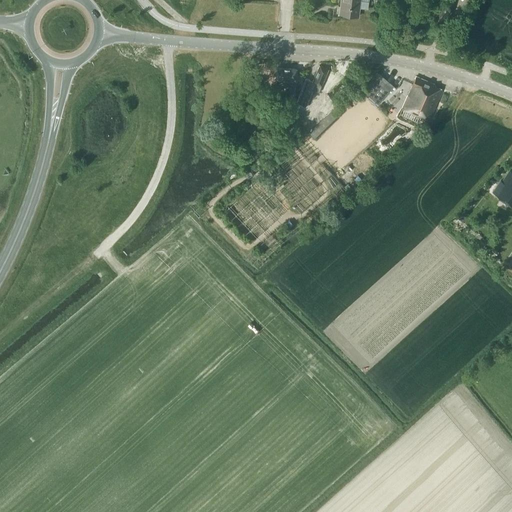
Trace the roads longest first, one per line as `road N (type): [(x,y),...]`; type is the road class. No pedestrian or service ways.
road 1 (secondary): [(511,94),(363,55),(98,33)]
road 2 (primary): [(45,152),(0,271)]
